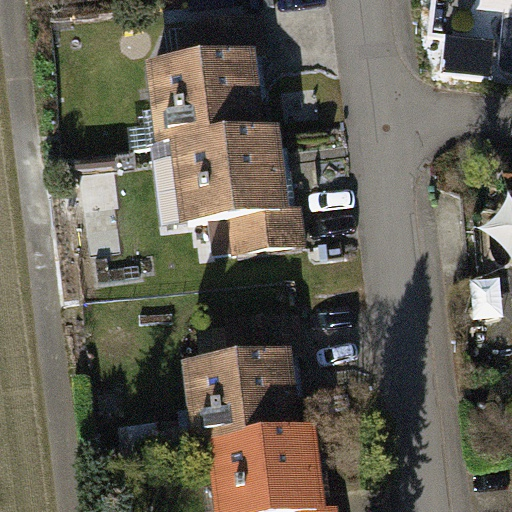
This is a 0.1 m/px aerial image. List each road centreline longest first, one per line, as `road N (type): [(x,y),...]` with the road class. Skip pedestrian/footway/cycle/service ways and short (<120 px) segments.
road 1 (track): [(70,511),(7,0)]
road 2 (residential): [(383,115),(435,511)]
road 3 (residential): [(383,115),(511,130)]
